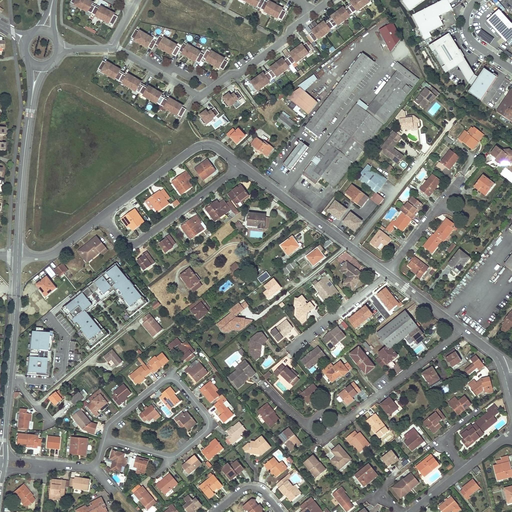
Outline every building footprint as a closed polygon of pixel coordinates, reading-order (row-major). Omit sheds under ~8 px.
[(85,0),(71,0),(71,2),(78,6),(77,7),(85,11),(85,10),(99,17),(98,18),(106,22),(106,21),(113,25),(118,17),(115,15),(99,7),(94,4),(85,0)] [(244,0),(246,1),(246,2),(253,6),(254,5),(268,12),(267,14),(275,18),(275,16),(282,20),(286,12),(284,11),(268,2),(263,0),(244,0)] [(285,9),(269,0),(268,2),(284,11),(285,9)] [(311,33),(309,35),(314,42),(321,37),(321,38),(328,33),(327,32),(340,23),(341,24),(348,19),(347,18),(360,8),(360,9),(367,4),(366,3),(371,0),(355,0),(350,4),(345,8),(331,18),(326,22),(311,33)] [(404,0),(410,8),(421,0),(449,0),(451,2),(454,0),(404,0)] [(446,0),(413,17),(425,40),(432,37),(429,32),(441,26),(437,17),(451,10),(446,0)] [(481,8),(485,14),(491,10),(486,4),(481,8)] [(116,13),(100,5),(99,7),(115,15),(116,13)] [(344,6),(330,16),(331,18),(345,8),(344,6)] [(506,42),(511,37),(511,23),(511,24),(499,10),(487,21),(506,42)] [(324,20),(310,31),(311,33),(326,22),(324,20)] [(379,30),(394,58),(407,51),(392,23),(379,30)] [(136,30),(131,37),(134,39),(149,48),(152,50),(155,44),(157,42),(150,38),(150,37),(143,32),(142,33),(136,30)] [(449,34),(429,46),(433,52),(436,50),(445,65),(442,67),(446,73),(458,66),(466,61),(449,34)] [(157,42),(155,44),(158,46),(173,55),(176,56),(179,51),(180,49),(180,48),(174,45),(174,44),(167,39),(166,40),(160,36),(157,42)] [(134,39),(133,41),(148,50),(149,48),(134,39)] [(180,49),(179,51),(181,53),(197,62),(200,63),(203,58),(204,55),(197,51),(198,50),(191,46),(190,47),(183,43),(180,48),(180,49)] [(251,84),(248,86),(253,93),(260,89),(261,90),(267,85),(267,84),(279,74),(280,75),(287,70),(286,69),(299,60),(300,61),(306,56),(306,55),(312,50),(307,43),(304,45),(290,55),(284,59),(270,70),(265,73),(251,84)] [(303,43),(288,53),(290,55),(304,45),(303,43)] [(157,48),(172,57),(173,55),(158,46),(157,48)] [(204,55),(203,58),(205,59),(221,68),(223,70),(224,69),(228,62),(221,58),(222,57),(214,53),(214,54),(207,50),(204,55)] [(445,65),(436,50),(433,52),(442,67),(445,65)] [(180,55),(196,64),(197,62),(181,53),(180,55)] [(374,62),(362,53),(337,86),(332,93),(305,128),(317,137),(374,62)] [(283,57),(269,68),(270,70),(284,59),(283,57)] [(205,59),(204,61),(219,70),(221,68),(205,59)] [(121,69),(106,60),(105,62),(120,71),(121,69)] [(182,117),(186,109),(183,108),(168,99),(162,96),(147,87),(141,83),(126,74),(120,71),(105,62),(103,61),(98,69),(104,73),(104,74),(111,78),(112,77),(125,85),(125,86),(132,90),(133,89),(146,97),(146,98),(153,102),(154,101),(167,109),(167,110),(174,114),(175,113),(181,117),(182,117)] [(474,74),(466,61),(458,66),(468,83),(474,75),(474,74)] [(397,70),(367,108),(385,123),(418,80),(397,62),(393,67),(397,70)] [(481,101),(497,77),(484,69),(478,77),(474,75),(468,83),(473,86),(468,92),(481,101)] [(264,72),(249,82),(251,84),(265,73),(264,72)] [(142,81),(127,73),(126,74),(141,83),(142,81)] [(317,79),(314,75),(298,86),(300,88),(290,94),(288,93),(284,95),(307,115),(317,103),(304,91),(317,79)] [(163,94),(148,85),(147,87),(162,96),(163,94)] [(415,101),(423,108),(429,101),(430,103),(439,93),(431,87),(428,91),(426,89),(415,101)] [(511,122),(511,89),(496,112),(511,122)] [(228,106),(230,108),(237,102),(237,101),(242,97),(237,90),(231,94),(230,92),(222,97),(225,101),(228,106)] [(184,106),(169,97),(168,99),(183,108),(184,106)] [(340,125),(366,145),(382,124),(356,104),(340,125)] [(296,105),(293,109),(303,119),(306,115),(304,113),(296,105)] [(205,123),(206,125),(214,120),(213,119),(218,115),(213,108),(208,112),(206,109),(198,115),(201,118),(205,123)] [(400,114),(398,113),(395,116),(400,119),(401,125),(405,125),(405,127),(406,128),(411,128),(411,127),(416,126),(416,121),(419,121),(418,118),(413,114),(406,115),(400,115),(400,114)] [(290,130),(293,125),(280,115),(276,120),(290,130)] [(335,185),(366,145),(340,125),(304,172),(317,182),(320,178),(321,178),(322,178),(322,177),(333,186),(335,185)] [(478,142),(476,140),(482,133),(474,127),(469,134),(464,130),(458,139),(473,149),(478,142)] [(230,138),(231,136),(237,143),(245,136),(238,129),(236,132),(233,129),(227,134),(230,138)] [(393,148),(401,137),(393,131),(381,146),(388,151),(385,154),(394,161),(400,153),(393,148)] [(273,148),(265,143),(265,144),(256,138),(251,145),(267,156),(273,148)] [(299,144),(283,165),(290,170),(308,147),(298,139),(295,142),(299,144)] [(496,159),(495,161),(498,163),(502,163),(504,160),(506,160),(511,163),(511,161),(511,151),(509,149),(501,150),(496,146),(490,154),(496,159)] [(452,166),(451,166),(454,162),(455,162),(459,157),(450,150),(440,162),(449,170),(452,166)] [(400,153),(394,161),(397,163),(403,155),(400,153)] [(208,176),(215,170),(212,166),(211,166),(209,164),(210,164),(207,160),(195,168),(202,178),(207,174),(208,176)] [(367,165),(357,178),(376,193),(384,183),(381,181),(383,177),(367,165)] [(192,179),(187,171),(183,174),(189,181),(192,179)] [(172,182),(178,189),(179,189),(182,193),(192,186),(189,181),(183,174),(179,177),(180,178),(178,179),(177,178),(172,182)] [(435,188),(434,187),(440,180),(432,174),(427,181),(426,180),(419,189),(429,196),(435,188)] [(483,175),(474,186),(485,195),(494,184),(483,175)] [(241,202),(248,196),(245,192),(244,192),(243,190),(244,189),(241,185),(228,194),(236,204),(239,208),(243,205),(241,202)] [(363,195),(356,190),(356,189),(352,186),(346,193),(353,199),(352,200),(360,206),(367,197),(364,195),(363,195)] [(170,198),(164,190),(160,192),(166,200),(170,198)] [(160,192),(160,191),(155,194),(156,195),(154,197),(153,196),(146,201),(151,208),(154,206),(154,207),(156,206),(159,210),(168,204),(166,200),(160,192)] [(376,193),(371,199),(377,204),(382,197),(376,193)] [(402,212),(411,219),(415,215),(413,213),(421,203),(412,197),(404,207),(405,208),(402,212)] [(230,209),(226,204),(224,201),(218,205),(215,201),(211,204),(212,205),(210,207),(209,206),(205,209),(210,217),(212,216),(215,220),(230,209)] [(232,212),(234,215),(238,213),(230,201),(226,204),(230,209),(232,212)] [(346,209),(335,201),(327,210),(339,219),(346,209)] [(129,215),(128,214),(121,219),(127,227),(131,224),(134,229),(144,221),(135,209),(131,212),(131,213),(129,215)] [(402,212),(400,210),(393,219),(396,220),(402,212)] [(235,216),(234,215),(232,212),(229,214),(230,216),(224,221),(225,223),(235,216)] [(362,221),(350,212),(343,222),(354,231),(362,221)] [(394,228),(392,227),(394,225),(402,231),(406,226),(405,225),(408,221),(409,222),(411,219),(402,212),(396,220),(393,219),(385,229),(390,233),(394,228)] [(248,220),(248,225),(259,226),(258,228),(264,229),(265,217),(266,215),(256,214),(256,216),(248,214),(247,220),(248,220)] [(189,223),(186,224),(182,227),(187,234),(189,233),(192,238),(201,231),(197,225),(201,222),(197,216),(193,219),(188,222),(189,223)] [(433,234),(441,241),(443,241),(453,228),(455,230),(458,227),(446,218),(439,227),(440,227),(437,231),(436,231),(433,234)] [(238,230),(243,227),(239,222),(235,225),(238,230)] [(376,248),(381,242),(386,246),(391,240),(379,231),(370,243),(376,248)] [(432,234),(430,237),(431,238),(428,242),(427,241),(423,246),(432,253),(441,241),(433,234),(432,234)] [(85,247),(84,246),(78,251),(83,257),(85,256),(87,258),(95,252),(96,254),(100,251),(105,248),(105,247),(96,236),(92,239),(93,240),(86,245),(87,246),(85,247)] [(166,253),(173,248),(171,246),(175,244),(169,236),(164,240),(165,241),(160,245),(166,253)] [(281,245),(288,255),(300,247),(292,237),(281,245)] [(313,266),(323,258),(319,253),(320,252),(317,247),(306,256),(313,266)] [(307,253),(306,250),(294,260),(295,262),(307,253)] [(450,271),(455,275),(456,273),(457,274),(463,267),(462,266),(469,257),(459,250),(448,264),(452,267),(453,265),(454,266),(450,271)] [(137,261),(144,270),(154,263),(146,252),(141,256),(142,258),(137,261)] [(416,271),(416,270),(418,272),(417,274),(416,275),(420,278),(428,268),(414,257),(408,265),(412,268),(416,271)] [(290,272),(298,265),(295,262),(294,260),(285,266),(290,272)] [(355,269),(346,262),(340,270),(344,272),(346,274),(348,276),(348,277),(346,280),(349,282),(346,286),(352,290),(363,275),(357,270),(356,272),(353,271),(355,269)] [(235,263),(230,267),(232,269),(234,271),(235,270),(239,267),(235,263)] [(62,264),(54,270),(57,274),(59,276),(67,270),(62,264)] [(134,286),(129,280),(127,281),(123,276),(124,274),(118,267),(117,268),(114,265),(103,273),(104,275),(100,279),(98,277),(92,282),(93,284),(89,288),(87,286),(81,291),(82,293),(72,301),(62,309),(65,312),(65,313),(70,320),(70,319),(71,318),(76,324),(74,325),(79,331),(80,330),(89,341),(88,341),(86,343),(91,349),(108,334),(104,328),(102,330),(101,331),(92,320),(93,319),(87,312),(85,310),(92,305),(94,307),(101,301),(106,298),(104,295),(112,288),(114,291),(120,297),(121,297),(129,307),(129,308),(125,311),(130,317),(147,302),(142,296),(141,297),(133,287),(134,286)] [(49,266),(45,270),(51,278),(56,275),(49,266)] [(241,277),(245,274),(239,266),(239,267),(235,270),(240,275),(241,277)] [(184,283),(189,289),(190,288),(198,281),(194,275),(189,269),(180,276),(185,282),(184,283)] [(227,276),(231,281),(240,275),(235,270),(234,271),(232,272),(227,276)] [(40,288),(46,296),(56,288),(46,277),(36,285),(39,289),(40,288)] [(334,296),(337,294),(331,286),(328,289),(325,285),(328,282),(324,278),(316,285),(314,283),(311,285),(318,294),(323,300),(332,293),(334,296)] [(267,290),(266,291),(264,293),(268,298),(281,288),(273,279),(264,286),(267,290)] [(193,292),(202,285),(198,281),(190,288),(193,292)] [(144,295),(135,285),(134,286),(133,287),(141,297),(142,296),(144,295)] [(106,298),(114,291),(112,288),(104,295),(106,298)] [(386,289),(378,295),(390,311),(397,305),(399,307),(402,305),(400,303),(399,305),(396,301),(398,299),(396,297),(394,298),(392,295),(393,295),(392,293),(390,294),(386,289)] [(72,301),(82,293),(81,291),(80,290),(70,299),(72,301)] [(332,293),(323,300),(318,294),(317,294),(324,304),(334,296),(332,293)] [(296,316),(299,320),(301,318),(303,321),(306,318),(307,314),(314,308),(310,302),(307,305),(305,302),(306,301),(302,296),(298,299),(295,298),(294,305),(296,308),(296,316)] [(129,307),(121,297),(120,297),(129,308),(129,307)] [(188,307),(199,320),(208,312),(207,311),(202,305),(198,299),(188,307)] [(157,302),(151,306),(155,310),(160,305),(157,302)] [(240,306),(238,303),(229,310),(231,313),(217,324),(223,332),(229,332),(232,330),(240,331),(253,320),(239,319),(236,315),(248,305),(246,302),(240,306)] [(373,315),(366,306),(348,320),(355,329),(359,326),(361,328),(362,326),(361,325),(365,321),(367,323),(369,320),(368,319),(373,315)] [(397,356),(391,348),(405,336),(408,334),(414,341),(416,343),(424,336),(423,334),(413,321),(405,311),(376,334),(386,346),(373,357),(382,368),(388,363),(391,360),(397,356)] [(507,320),(502,325),(504,326),(509,330),(511,325),(511,312),(511,311),(505,318),(507,320)] [(149,329),(147,330),(153,337),(162,330),(148,314),(142,319),(145,322),(144,323),(149,329)] [(102,330),(93,319),(92,320),(101,331),(102,330)] [(50,348),(52,331),(42,331),(42,324),(39,320),(36,323),(35,332),(31,331),(31,337),(30,337),(29,345),(30,345),(29,357),(28,366),(27,366),(26,374),(48,376),(49,368),(47,368),(49,348),(50,348)] [(286,320),(270,332),(278,341),(283,337),(282,336),(285,334),(286,335),(290,332),(289,331),(292,328),(286,320)] [(325,337),(322,339),(328,346),(331,343),(333,346),(345,336),(337,327),(330,332),(331,333),(326,337),(325,337)] [(89,341),(80,330),(79,331),(88,341),(89,341)] [(249,352),(254,359),(260,354),(261,345),(267,340),(261,333),(258,333),(250,339),(250,341),(248,342),(247,346),(249,346),(249,352)] [(408,334),(405,336),(411,344),(414,341),(408,334)] [(185,360),(193,354),(195,352),(186,341),(182,345),(177,338),(169,344),(173,349),(177,346),(184,355),(180,358),(183,362),(185,360)] [(307,355),(301,360),(308,368),(313,364),(314,365),(325,356),(317,347),(311,352),(312,353),(308,356),(307,355)] [(365,374),(374,367),(358,348),(350,354),(365,374)] [(455,365),(460,361),(457,356),(457,355),(453,349),(444,355),(451,366),(455,364),(455,365)] [(114,361),(113,362),(116,366),(121,361),(111,350),(103,357),(107,360),(111,357),(114,361)] [(150,363),(146,366),(150,372),(152,374),(168,360),(162,353),(156,358),(155,356),(149,362),(150,363)] [(185,360),(188,363),(195,357),(193,354),(185,360)] [(484,366),(475,356),(470,360),(473,364),(465,371),(468,375),(476,368),(479,371),(484,366)] [(188,372),(195,381),(201,376),(202,377),(208,373),(199,363),(198,364),(195,360),(190,365),(184,370),(186,374),(188,372)] [(246,363),(244,360),(235,368),(237,370),(246,363)] [(340,362),(325,374),(332,382),(339,375),(341,376),(347,372),(340,362)] [(237,370),(228,377),(237,388),(244,383),(242,381),(248,376),(249,378),(255,373),(246,363),(237,370)] [(150,372),(146,366),(144,364),(129,376),(135,384),(137,383),(144,377),(150,372)] [(281,365),(273,373),(277,377),(279,374),(289,384),(290,383),(296,377),(298,375),(294,371),(292,373),(290,371),(286,367),(285,368),(281,365)] [(431,391),(437,388),(443,384),(440,379),(439,380),(431,368),(422,374),(428,384),(427,385),(431,391)] [(293,386),(299,379),(296,377),(290,383),(293,386)] [(474,380),(468,384),(476,395),(483,389),(491,388),(489,377),(481,379),(477,382),(474,380)] [(215,392),(210,386),(212,384),(209,381),(199,389),(210,403),(218,396),(215,392)] [(353,399),(351,397),(354,394),(355,395),(360,391),(354,382),(338,395),(346,405),(353,399)] [(113,399),(119,406),(127,399),(127,398),(131,394),(123,384),(113,392),(114,394),(116,397),(113,399)] [(307,404),(311,401),(310,400),(315,396),(315,397),(320,393),(313,384),(297,397),(300,401),(303,399),(307,404)] [(164,402),(166,401),(172,408),(181,400),(170,387),(162,393),(162,394),(160,397),(164,402)] [(55,406),(59,403),(58,402),(61,399),(56,393),(49,398),(55,406)] [(79,393),(70,400),(74,406),(84,397),(83,395),(82,396),(79,393)] [(95,416),(98,414),(96,411),(99,409),(106,403),(100,395),(86,406),(95,416)] [(463,408),(464,409),(471,404),(465,396),(459,401),(457,400),(450,405),(456,413),(463,408)] [(224,423),(233,415),(228,410),(231,407),(226,401),(223,397),(217,402),(214,405),(221,414),(218,417),(224,423)] [(380,405),(390,418),(399,411),(393,403),(389,398),(380,405)] [(166,401),(164,402),(170,409),(172,408),(166,401)] [(401,409),(396,401),(393,403),(399,411),(401,409)] [(270,410),(271,409),(269,407),(270,406),(267,403),(258,410),(263,417),(262,417),(270,428),(280,420),(274,413),(273,414),(270,410)] [(144,422),(147,419),(148,421),(153,418),(155,420),(161,416),(158,413),(160,412),(153,404),(139,415),(144,422)] [(494,405),(488,410),(489,412),(490,413),(495,409),(496,408),(494,405)] [(436,429),(437,430),(442,426),(437,420),(440,418),(441,420),(445,417),(438,408),(435,411),(436,412),(428,418),(430,421),(425,425),(428,429),(429,428),(432,432),(436,429)] [(17,428),(28,429),(29,421),(29,414),(26,414),(26,410),(19,409),(17,428)] [(477,421),(485,430),(490,425),(488,423),(494,418),(492,416),(498,412),(495,409),(490,413),(489,412),(477,421)] [(86,431),(88,429),(91,426),(89,423),(90,422),(80,410),(71,416),(82,429),(83,428),(86,431)] [(174,419),(181,428),(183,426),(187,430),(196,423),(187,412),(184,414),(182,412),(174,419)] [(379,431),(376,433),(379,438),(388,431),(375,414),(366,421),(371,427),(374,425),(379,431)] [(227,438),(229,441),(232,444),(241,436),(240,435),(246,430),(239,421),(227,431),(230,435),(227,438)] [(465,429),(460,433),(464,439),(468,443),(473,439),(474,441),(483,434),(482,432),(485,430),(477,421),(474,423),(475,424),(472,427),(467,431),(465,429)] [(391,426),(388,428),(396,438),(398,436),(391,426)] [(300,444),(296,438),(295,439),(292,436),(293,435),(288,428),(282,432),(279,435),(284,443),(286,441),(293,450),(300,444)] [(361,437),(362,436),(359,433),(357,434),(354,431),(346,438),(349,441),(350,440),(360,452),(369,445),(364,438),(363,439),(361,437)] [(416,447),(415,446),(420,443),(420,444),(424,441),(416,432),(404,442),(411,451),(416,447)] [(36,448),(37,437),(34,437),(34,436),(17,434),(16,445),(25,446),(33,447),(33,448),(36,448)] [(246,451),(248,451),(250,452),(251,452),(256,453),(257,452),(260,453),(262,454),(271,446),(262,436),(258,439),(258,440),(255,442),(255,441),(251,441),(250,443),(248,443),(243,447),(246,451)] [(59,449),(59,438),(47,437),(46,448),(59,449)] [(85,455),(87,439),(71,438),(69,454),(85,455)] [(215,439),(210,444),(211,445),(212,446),(203,454),(209,461),(224,448),(215,439)] [(284,443),(291,451),(293,450),(286,441),(284,443)] [(211,445),(202,452),(203,454),(212,446),(211,445)] [(332,460),(339,469),(350,459),(339,445),(332,451),(336,456),(332,460)] [(112,460),(109,469),(119,472),(121,465),(124,466),(126,465),(127,462),(126,458),(123,457),(124,454),(111,450),(109,459),(112,460)] [(387,466),(392,462),(397,458),(391,450),(381,459),(387,466)] [(325,470),(321,464),(320,465),(312,455),(304,463),(316,477),(325,470)] [(430,469),(429,469),(431,468),(432,470),(439,464),(431,455),(416,467),(423,475),(430,469)] [(183,466),(186,470),(189,474),(201,463),(195,456),(183,466)] [(511,471),(511,472),(509,464),(507,456),(501,458),(502,460),(497,461),(498,465),(494,466),(497,480),(511,475),(511,471)] [(137,468),(135,478),(140,479),(141,474),(144,475),(148,461),(136,457),(133,467),(137,468)] [(277,477),(281,473),(284,470),(282,467),(285,465),(282,461),(279,464),(273,457),(264,465),(270,472),(272,470),(277,477)] [(230,480),(234,477),(237,474),(244,469),(237,461),(231,466),(229,464),(222,470),(230,480)] [(368,483),(366,481),(368,480),(369,481),(377,475),(368,464),(355,475),(364,486),(368,483)] [(168,489),(169,490),(170,488),(177,482),(169,474),(156,485),(163,493),(168,489)] [(402,494),(409,489),(409,490),(419,483),(412,474),(403,481),(404,481),(396,487),(402,494)] [(212,491),(213,490),(214,491),(217,488),(219,489),(223,486),(213,475),(200,486),(208,497),(213,493),(212,491)] [(278,488),(284,495),(285,494),(287,493),(293,499),(299,494),(293,486),(288,480),(289,479),(286,476),(277,484),(279,487),(278,488)] [(75,478),(74,483),(73,488),(88,491),(90,480),(75,478)] [(66,481),(51,480),(50,495),(54,496),(54,497),(60,498),(64,498),(66,481)] [(404,481),(403,481),(403,480),(393,488),(401,498),(410,490),(409,490),(409,489),(402,494),(396,487),(404,481)] [(460,492),(463,496),(467,500),(469,497),(468,496),(479,488),(473,480),(462,488),(463,490),(460,492)] [(165,495),(178,484),(177,482),(170,488),(169,490),(168,489),(163,493),(165,495)] [(28,491),(23,484),(13,493),(18,498),(19,497),(23,503),(24,502),(27,506),(33,501),(33,499),(31,496),(33,495),(30,492),(29,493),(28,492),(28,491)] [(134,493),(141,487),(138,484),(132,490),(134,493)] [(293,486),(299,494),(301,493),(295,484),(293,486)] [(145,507),(154,499),(143,486),(141,487),(134,493),(130,496),(136,503),(139,500),(145,507)] [(353,507),(349,502),(350,501),(344,493),(340,488),(332,494),(347,511),(353,507)] [(189,495),(184,499),(187,503),(183,506),(187,511),(193,511),(194,511),(193,510),(198,506),(199,507),(202,505),(196,498),(193,500),(189,495)] [(86,505),(76,510),(76,511),(108,511),(105,505),(105,504),(102,497),(90,503),(91,505),(87,507),(86,505)] [(438,507),(442,511),(441,511),(449,511),(458,505),(451,497),(438,507)] [(303,511),(322,511),(311,498),(300,506),(303,510),(303,511)] [(154,499),(145,507),(147,510),(156,502),(154,499)] [(262,511),(261,511),(263,509),(259,505),(257,507),(254,505),(255,500),(252,500),(243,507),(246,511),(248,509),(249,511),(262,511)]
